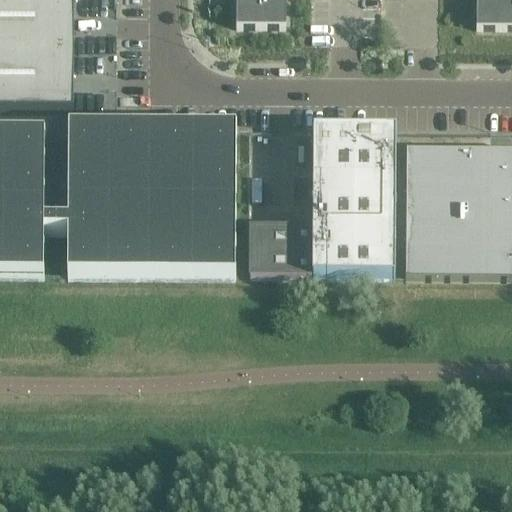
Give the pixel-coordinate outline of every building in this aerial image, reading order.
[(73,0),(0,0),(0,55),(73,56),(73,0)] [(236,0),(236,32),(286,32),(286,0),(236,0)] [(511,0),(476,0),(476,33),(511,33),(511,0)] [(0,113),(72,114),(73,56),(0,55),(0,113)] [(235,284),(236,136),(69,135),(68,283),(235,284)] [(395,284),(396,137),(313,136),(313,232),(313,249),(313,283),(395,284)] [(0,282),(44,283),(45,144),(45,142),(0,141),(0,282)] [(511,284),(511,155),(406,155),(405,284),(511,284)] [(313,283),(313,249),(313,232),(249,232),(249,283),(313,283)]
